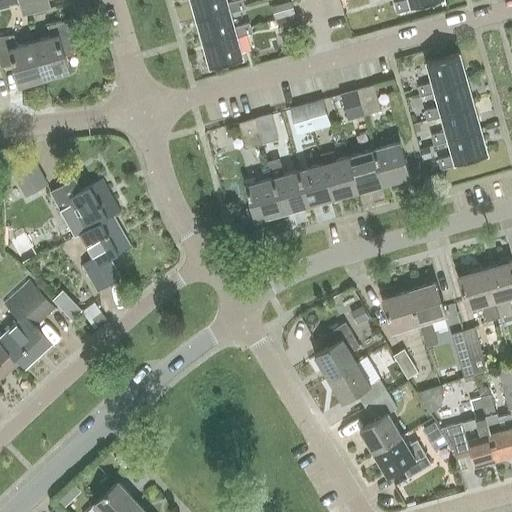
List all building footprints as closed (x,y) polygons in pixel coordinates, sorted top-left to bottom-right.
[(47,0),(31,0),(19,4),(22,16),(50,8),(47,0)] [(225,5),(225,4),(223,0),(191,0),(195,14),(225,5)] [(232,29),(232,28),(227,13),(244,8),(241,0),(237,0),(225,4),(225,5),(195,14),(202,38),(232,29)] [(404,0),(394,3),(396,12),(412,7),(411,3),(423,0),(404,0)] [(305,27),(301,13),(276,20),(280,33),(305,27)] [(34,42),(45,79),(69,72),(64,56),(80,51),(70,19),(47,26),(50,37),(34,42)] [(232,29),(202,38),(209,63),(239,54),(234,37),(250,32),(248,24),(232,28),(232,29)] [(45,79),(34,42),(16,47),(13,36),(0,37),(0,63),(12,62),(20,87),(45,79)] [(434,82),(417,87),(420,96),(437,92),(435,86),(465,78),(458,53),(428,61),(434,82)] [(426,120),(443,116),(442,111),(472,102),(465,78),(435,86),(437,92),(441,106),(424,111),(426,120)] [(382,106),(391,104),(385,80),(376,83),(382,106)] [(357,89),(364,115),(380,110),(373,85),(357,89)] [(347,119),(364,115),(357,89),(340,94),(347,119)] [(306,103),(313,129),(329,125),(322,99),(306,103)] [(430,135),(433,145),(450,140),(449,135),(479,126),(472,102),(442,111),(443,116),(448,131),(430,135)] [(297,134),(313,129),(306,103),(289,108),(297,134)] [(255,118),(262,144),(278,139),(271,113),(255,118)] [(245,149),(262,144),(255,118),(237,122),(245,149)] [(211,128),(216,152),(235,147),(230,124),(211,128)] [(486,151),(479,126),(449,135),(450,140),(455,155),(437,160),(440,169),(457,164),(456,160),(486,151)] [(373,147),(383,184),(408,177),(398,140),(373,147)] [(357,191),(383,184),(373,147),(347,154),(357,191)] [(332,198),(357,191),(347,154),(322,161),(332,198)] [(306,205),(297,168),(283,171),(279,157),(266,160),(270,175),(280,212),(306,205)] [(33,158),(12,169),(27,196),(48,184),(33,158)] [(306,205),(332,198),(322,161),(297,168),(306,205)] [(254,219),(280,212),(270,175),(244,182),(254,219)] [(86,229),(113,214),(120,210),(102,178),(80,191),(73,179),(50,192),(61,211),(75,235),(77,234),(86,229)] [(113,214),(86,229),(77,234),(92,260),(81,266),(96,292),(121,278),(110,258),(131,246),(113,214)] [(495,301),(499,317),(511,314),(507,298),(511,296),(511,268),(510,261),(483,268),(495,301)] [(485,321),(499,317),(495,301),(483,268),(457,276),(467,309),(480,305),(485,321)] [(0,341),(20,363),(25,369),(52,344),(38,328),(45,321),(42,319),(54,307),(29,280),(3,304),(12,314),(13,313),(21,322),(0,341)] [(408,290),(418,323),(425,346),(437,342),(430,319),(444,315),(434,282),(408,290)] [(391,331),(418,323),(408,290),(382,298),(391,331)] [(76,303),(67,312),(73,319),(82,309),(76,303)] [(369,317),(362,305),(350,311),(357,324),(369,317)] [(327,377),(354,360),(349,352),(359,346),(350,332),(343,321),(320,335),(326,345),(312,353),(327,377)] [(462,331),(475,373),(489,369),(484,354),(481,354),(473,327),(462,331)] [(462,377),(475,373),(462,331),(450,334),(462,377)] [(0,381),(20,363),(0,341),(0,381)] [(406,378),(417,371),(403,348),(392,356),(406,378)] [(363,406),(387,391),(378,377),(368,384),(354,360),(327,377),(341,400),(354,392),(363,406)] [(508,410),(511,408),(511,383),(501,386),(508,410)] [(427,406),(443,402),(438,384),(422,388),(427,406)] [(373,452),(400,435),(386,412),(396,406),(387,391),(363,406),(371,419),(358,427),(373,452)] [(480,397),(497,457),(511,452),(511,424),(496,429),(492,415),(494,414),(489,394),(480,397)] [(469,400),(474,418),(462,421),(462,423),(438,429),(446,442),(454,454),(469,450),(473,464),(497,457),(480,397),(469,400)] [(434,449),(446,442),(438,429),(434,422),(421,429),(434,449)] [(400,435),(373,452),(387,475),(401,466),(407,477),(431,463),(424,452),(423,452),(416,440),(407,446),(400,435)] [(91,506),(96,511),(129,511),(139,503),(118,481),(91,506)] [(147,511),(139,503),(129,511),(147,511)]
